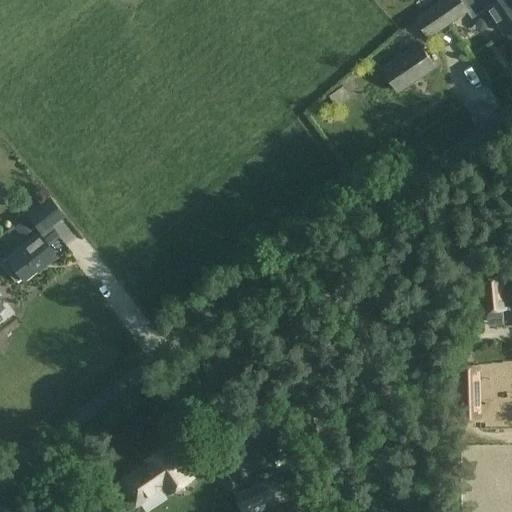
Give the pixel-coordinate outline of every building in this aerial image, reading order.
[(462,0),(441,0),(436,4),(450,26),(470,11),(462,0)] [(511,0),(478,0),(483,6),(486,4),(507,32),(511,28),(511,0)] [(450,26),(436,4),(416,18),(430,39),(450,26)] [(436,65),(420,42),(383,67),(398,90),(436,65)] [(49,200),(28,217),(42,234),(62,218),(49,200)] [(20,275),(23,278),(54,253),(38,233),(1,262),(14,279),(20,275)] [(511,286),(510,287),(509,274),(479,277),(482,311),(507,309),(507,307),(511,306),(511,286)] [(479,381),(479,364),(457,365),(458,382),(479,381)] [(483,426),(478,511),(487,511),(511,511),(511,448),(508,448),(508,439),(504,439),(504,427),(483,426)] [(145,461),(147,463),(119,482),(136,506),(164,488),(168,494),(195,476),(172,442),(145,461)] [(213,463),(232,491),(250,479),(231,451),(213,463)] [(245,511),(260,511),(292,499),(282,475),(238,493),(245,511)]
